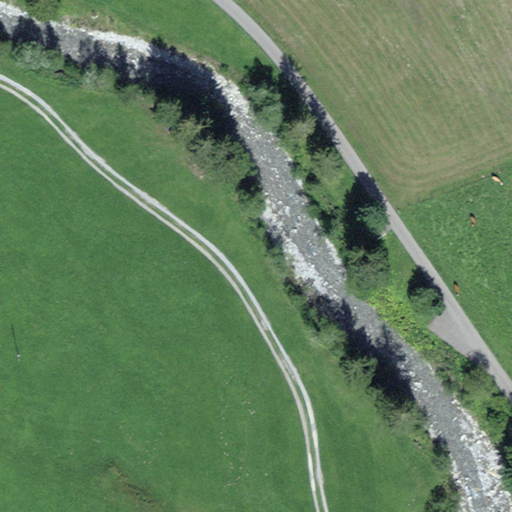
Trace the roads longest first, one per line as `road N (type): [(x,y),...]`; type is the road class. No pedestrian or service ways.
road 1 (track): [(318,511),(303,417),(287,378),(211,255),(40,102),(0,82)]
road 2 (track): [(511,391),(308,96),(221,0)]
